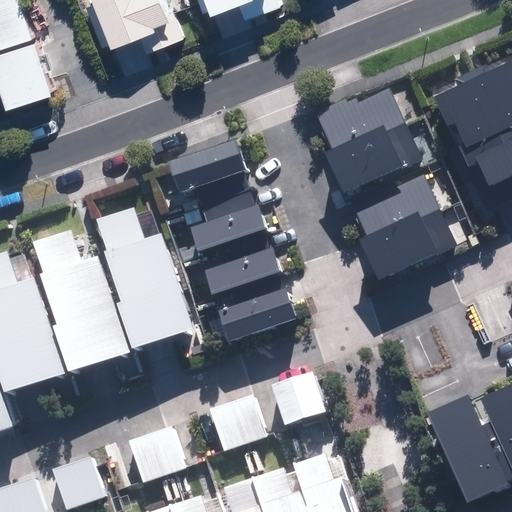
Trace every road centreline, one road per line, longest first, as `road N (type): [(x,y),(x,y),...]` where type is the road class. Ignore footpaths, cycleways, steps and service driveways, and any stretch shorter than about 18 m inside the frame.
road 1 (residential): [(349,330),(0,462)]
road 2 (residential): [(260,78),(349,330)]
road 3 (residential): [(260,78),(458,0)]
road 4 (residential): [(511,257),(349,330)]
road 5 (residential): [(99,140),(260,78)]
road 6 (residential): [(50,0),(99,140)]
